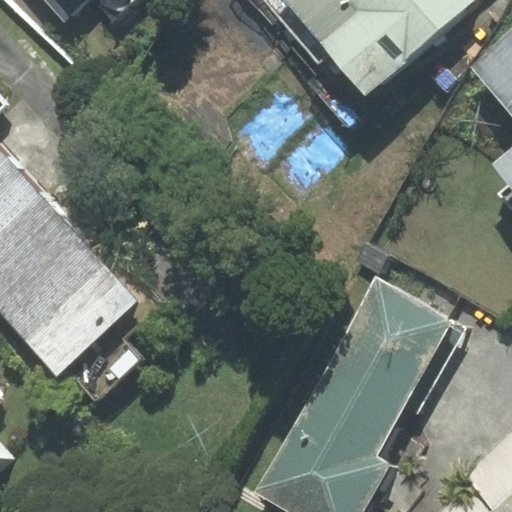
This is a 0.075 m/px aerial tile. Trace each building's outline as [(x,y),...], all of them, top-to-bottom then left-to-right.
[(88,0),(47,0),(66,20),(88,0)] [(264,0),(319,60),(329,51),(366,92),(467,0),(264,0)] [(511,110),(511,150),(496,165),(511,183),(511,197),(511,198),(511,199),(511,26),(470,62),(511,110)] [(0,231),(39,196),(0,153),(0,108),(4,105),(0,99),(0,231)] [(39,196),(0,231),(0,308),(57,371),(134,300),(39,196)] [(372,458),(450,323),(377,282),(255,492),(290,511),(359,511),(386,466),(372,458)] [(472,484),(441,511),(511,511),(511,433),(465,477),(472,484)]
